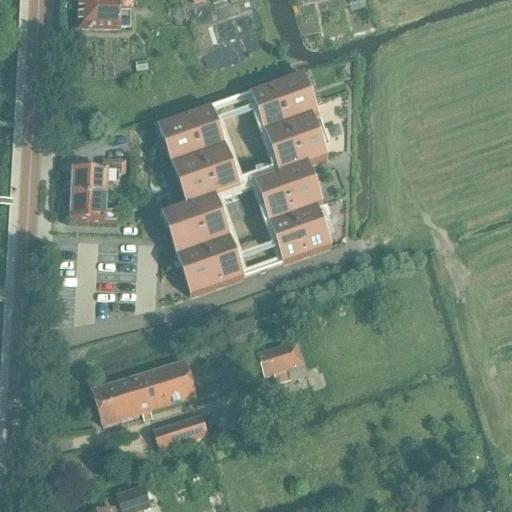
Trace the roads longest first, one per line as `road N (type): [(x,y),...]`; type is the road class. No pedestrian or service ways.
road 1 (residential): [(19,347),(191,310),(353,252)]
road 2 (residential): [(19,347),(38,0)]
road 3 (residential): [(5,511),(19,347)]
